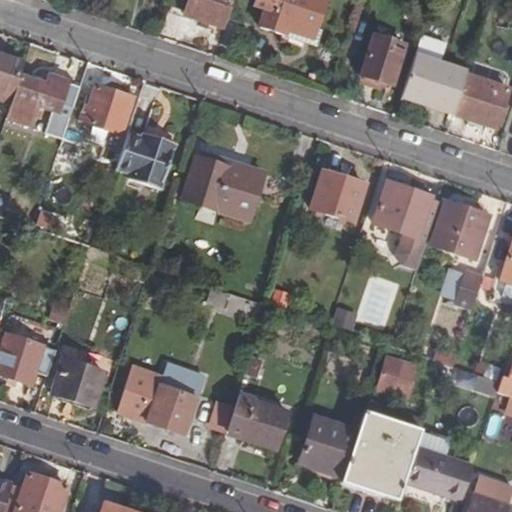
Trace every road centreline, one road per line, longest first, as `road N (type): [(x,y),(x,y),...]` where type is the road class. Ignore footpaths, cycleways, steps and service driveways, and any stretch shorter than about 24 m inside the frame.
road 1 (residential): [(0,12),(511,182)]
road 2 (residential): [(269,511),(0,422)]
